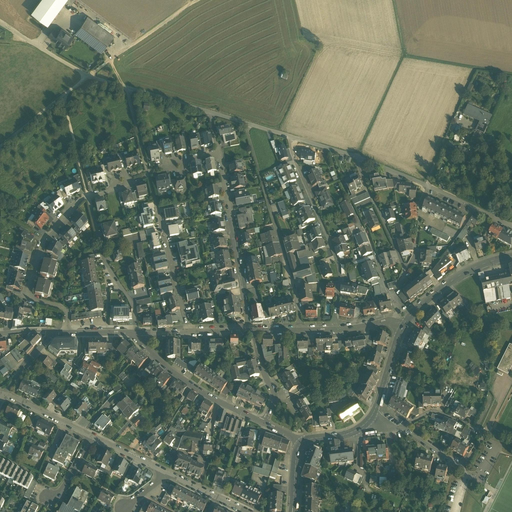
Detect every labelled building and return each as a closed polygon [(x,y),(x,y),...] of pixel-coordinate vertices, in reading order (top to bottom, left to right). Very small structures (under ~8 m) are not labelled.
[(40,0),(31,12),(47,24),(65,0),(40,0)] [(87,16),(75,33),(101,52),(113,36),(87,16)] [(58,33),(53,29),(48,36),(53,40),(54,39),(58,33)] [(72,37),(61,29),(58,33),(54,39),(56,41),(60,44),(64,47),(72,37)] [(492,116),(468,106),(464,115),(479,122),(480,121),(477,119),(478,117),(489,122),(492,116)] [(489,122),(478,117),(477,119),(480,121),(479,122),(479,123),(487,127),(489,122)] [(479,123),(477,129),(471,142),(479,146),(488,127),(487,127),(479,123)] [(231,137),(230,132),(228,132),(228,128),(217,130),(218,135),(219,135),(220,138),(223,138),(224,139),(223,139),(224,144),(229,142),(235,141),(234,139),(234,136),(231,137)] [(210,135),(202,136),(203,139),(204,146),(204,147),(212,146),(210,135)] [(195,136),(189,137),(190,143),(191,142),(191,144),(190,144),(191,150),(198,148),(197,142),(196,136),(195,136)] [(235,141),(229,142),(230,147),(239,145),(238,138),(234,139),(235,141)] [(183,139),(175,140),(176,148),(177,152),(185,151),(183,139)] [(169,140),(162,141),(164,151),(165,155),(172,153),(169,140)] [(157,145),(153,146),(152,148),(148,148),(149,149),(148,150),(148,152),(149,153),(151,161),(155,160),(155,162),(160,161),(158,152),(157,145)] [(281,162),(288,160),(285,147),(278,149),(281,162)] [(465,162),(461,170),(466,173),(472,161),(470,160),(474,153),(464,149),(463,149),(459,148),(458,150),(459,151),(457,154),(460,156),(458,158),(458,160),(463,161),(465,162)] [(305,161),(305,162),(312,162),(315,163),(316,154),(311,153),(311,152),(302,152),(301,161),(304,161),(305,161)] [(137,154),(130,155),(133,167),(140,165),(138,157),(137,154)] [(124,157),(125,162),(127,168),(133,167),(130,155),(124,157)] [(118,158),(112,160),(115,171),(121,170),(119,162),(118,158)] [(106,161),(107,167),(109,173),(115,171),(112,160),(106,161)] [(211,161),(205,162),(206,166),(205,166),(206,170),(207,170),(207,174),(216,173),(216,172),(218,172),(217,168),(215,168),(214,161),(211,161)] [(199,163),(195,164),(192,164),(191,167),(191,169),(190,169),(191,173),(192,173),(193,176),(201,174),(200,167),(199,163)] [(234,165),(228,166),(230,174),(242,171),(240,164),(240,163),(234,165)] [(289,165),(284,168),(283,169),(279,171),(282,178),(293,173),(292,173),(291,172),(291,170),(289,165)] [(313,166),(306,165),(310,174),(315,172),(313,166)] [(101,170),(95,171),(98,183),(104,181),(103,175),(101,170)] [(95,171),(89,173),(90,178),(92,185),(98,183),(95,171)] [(310,174),(307,175),(310,181),(320,177),(317,171),(315,172),(310,174)] [(293,173),(282,178),(285,185),(288,184),(290,183),(296,181),(294,177),(293,175),(292,174),(293,174),(293,173)] [(166,175),(161,176),(161,177),(155,178),(155,179),(155,181),(155,182),(156,183),(158,192),(161,191),(161,193),(166,192),(166,190),(169,189),(168,186),(167,176),(166,175)] [(380,175),(370,177),(371,183),(373,182),(374,190),(383,188),(383,190),(387,189),(386,182),(386,181),(382,182),(382,181),(381,181),(381,180),(380,175)] [(237,178),(231,179),(232,183),(231,183),(232,186),(233,189),(244,187),(242,177),(237,178)] [(320,177),(310,181),(312,187),(317,185),(322,183),(320,177)] [(357,177),(351,180),(352,181),(356,190),(362,187),(359,181),(357,177)] [(183,178),(178,179),(178,180),(174,180),(174,181),(176,189),(176,191),(179,190),(179,191),(183,190),(182,190),(185,189),(183,178)] [(74,181),(73,181),(72,180),(68,182),(73,194),(75,194),(75,193),(79,191),(77,185),(75,180),(74,181)] [(352,181),(346,184),(351,194),(357,191),(356,190),(352,181)] [(73,194),(68,182),(62,185),(64,191),(67,197),(67,196),(72,194),(72,195),(73,194)] [(144,183),(135,185),(137,191),(139,198),(147,196),(144,183)] [(408,185),(400,184),(399,190),(399,193),(410,194),(409,197),(412,200),(416,199),(417,188),(411,188),(411,187),(408,186),(408,185)] [(298,187),(293,189),(293,190),(288,192),(291,199),(302,194),(301,192),(300,193),(298,187)] [(206,190),(205,191),(205,196),(206,200),(208,200),(212,199),(218,198),(218,193),(219,191),(217,190),(216,190),(216,189),(206,190)] [(320,191),(315,193),(317,198),(318,198),(322,207),(332,203),(326,190),(326,189),(320,191)] [(131,193),(121,195),(122,197),(123,203),(124,206),(133,203),(131,195),(131,193)] [(244,194),(236,195),(234,195),(236,206),(249,204),(247,193),(244,194)] [(368,193),(360,196),(362,202),(370,198),(368,193)] [(302,194),(291,199),(294,206),(299,204),(304,202),(302,197),(302,194)] [(60,201),(56,196),(51,200),(58,209),(63,205),(60,201)] [(360,196),(352,200),(354,205),(362,202),(360,196)] [(102,198),(95,200),(97,211),(101,210),(101,211),(103,211),(105,211),(105,210),(103,203),(102,198)] [(440,206),(427,199),(422,210),(435,216),(440,206)] [(51,200),(46,204),(49,208),(53,213),(58,209),(51,200)] [(287,211),(284,202),(277,204),(281,213),(287,211)] [(348,205),(347,203),(341,206),(347,216),(349,215),(350,217),(353,215),(348,205)] [(40,206),(39,205),(37,208),(40,210),(39,212),(43,215),(46,211),(45,211),(40,206)] [(209,206),(207,207),(208,212),(209,212),(210,216),(215,216),(220,215),(221,215),(220,211),(221,210),(220,206),(219,206),(219,205),(209,206)] [(410,206),(404,208),(406,214),(416,212),(417,212),(416,207),(415,206),(412,207),(412,206),(410,206)] [(453,212),(440,206),(435,216),(448,223),(453,212)] [(302,210),(298,212),(301,218),(312,214),(309,207),(302,210)] [(246,209),(239,210),(240,214),(242,214),(242,217),(237,218),(240,230),(245,229),(245,225),(249,224),(249,222),(252,221),(251,212),(246,212),(246,209)] [(147,228),(153,226),(151,220),(153,220),(151,211),(149,211),(149,210),(143,211),(144,216),(140,217),(143,229),(147,228)] [(164,212),(165,222),(177,220),(176,210),(168,211),(164,212)] [(388,222),(395,220),(393,211),(385,213),(388,222)] [(43,215),(39,212),(35,217),(45,224),(48,219),(43,215)] [(406,214),(405,214),(406,221),(412,219),(414,219),(414,218),(416,217),(417,216),(416,212),(406,214)] [(465,218),(453,212),(448,223),(460,229),(465,218)] [(373,213),(365,216),(367,221),(375,218),(373,213)] [(87,223),(79,214),(77,216),(75,219),(84,228),(87,225),(86,224),(87,223)] [(312,214),(301,218),(304,225),(307,223),(315,220),(312,214)] [(45,224),(35,217),(31,222),(31,223),(35,225),(41,230),(45,224)] [(472,217),(469,222),(472,223),(476,225),(479,220),(472,217)] [(375,218),(367,221),(372,230),(379,227),(375,218)] [(84,228),(75,219),(73,221),(71,223),(76,228),(80,231),(81,230),(82,231),(84,228)] [(222,221),(211,223),(213,233),(215,233),(224,231),(222,221)] [(105,226),(101,227),(105,241),(110,240),(118,238),(114,223),(105,226)] [(503,230),(493,225),(489,232),(494,235),(492,238),(497,240),(498,239),(501,234),(503,230)] [(72,232),(67,227),(65,229),(63,232),(72,240),(75,237),(74,237),(75,236),(76,235),(72,232)] [(174,228),(168,229),(170,238),(179,236),(177,227),(174,228)] [(511,232),(504,228),(503,230),(501,234),(505,236),(504,237),(511,241),(511,232)] [(449,238),(432,229),(429,234),(447,243),(449,238)] [(464,229),(457,238),(459,240),(462,242),(468,234),(466,231),(464,229)] [(145,231),(139,233),(141,242),(142,241),(147,240),(146,237),(145,231)] [(316,233),(312,235),(312,234),(309,235),(311,243),(322,239),(319,231),(316,232),(316,233)] [(72,240),(63,232),(61,234),(59,236),(64,241),(68,244),(69,243),(70,243),(72,240)] [(27,234),(24,233),(21,238),(24,239),(23,243),(30,245),(31,243),(34,238),(27,234)] [(276,233),(265,236),(265,237),(264,237),(264,240),(266,240),(267,246),(279,243),(276,233)] [(155,235),(150,236),(152,243),(153,250),(160,248),(158,241),(159,240),(158,234),(155,235)] [(505,236),(501,234),(498,239),(511,246),(511,244),(511,243),(511,241),(504,237),(505,236)] [(246,235),(240,236),(241,246),(249,245),(248,235),(246,235)] [(356,239),(360,248),(368,244),(364,235),(356,239)] [(295,236),(288,238),(290,245),(297,243),(295,236)] [(343,237),(332,241),(335,249),(341,247),(346,245),(343,237)] [(457,238),(451,247),(452,250),(455,246),(454,246),(459,240),(457,238)] [(322,239),(311,243),(314,251),(318,249),(325,246),(322,239)] [(484,239),(474,242),(477,251),(487,248),(484,239)] [(217,240),(212,241),(212,243),(213,247),(215,247),(216,250),(226,248),(225,244),(227,244),(226,240),(218,241),(217,240)] [(57,245),(52,242),(51,244),(50,244),(49,247),(60,253),(62,250),(61,249),(62,248),(57,245)] [(23,243),(22,243),(20,249),(23,250),(30,251),(32,246),(30,245),(23,243)] [(186,243),(176,246),(180,262),(184,262),(186,269),(192,267),(192,265),(200,263),(196,248),(188,250),(186,243)] [(279,243),(267,246),(269,256),(269,258),(271,258),(282,255),(279,243)] [(290,245),(285,247),(287,255),(291,254),(297,252),(297,251),(298,251),(299,249),(300,249),(298,243),(290,245)] [(360,248),(358,248),(362,257),(372,253),(369,244),(368,244),(360,248)] [(405,246),(399,248),(401,255),(408,253),(413,252),(411,245),(405,246)] [(60,253),(49,247),(47,250),(46,252),(52,255),(57,258),(57,256),(58,257),(60,253)] [(341,247),(335,249),(337,256),(344,254),(341,247)] [(451,247),(446,253),(448,255),(449,255),(450,256),(454,254),(452,250),(451,247)] [(466,247),(460,250),(461,251),(454,254),(459,264),(463,262),(470,259),(468,255),(470,254),(469,254),(466,247)] [(305,248),(300,249),(299,249),(298,251),(297,251),(297,252),(299,259),(307,257),(307,253),(305,248)] [(120,251),(112,253),(114,263),(122,261),(120,251)] [(219,255),(215,256),(216,264),(217,264),(230,262),(229,253),(219,255)] [(393,253),(387,254),(390,266),(390,267),(396,266),(395,261),(393,253)] [(22,255),(17,254),(16,257),(15,256),(14,261),(27,264),(27,262),(28,257),(22,255)] [(291,254),(287,255),(292,272),(297,271),(291,254)] [(387,254),(380,256),(382,263),(384,268),(390,266),(387,254)] [(152,258),(154,265),(165,262),(164,256),(160,257),(154,258),(152,258)] [(444,256),(433,272),(434,275),(438,281),(442,277),(440,275),(439,273),(451,262),(450,261),(448,259),(444,256)] [(307,257),(299,259),(302,269),(310,267),(308,259),(307,257)] [(246,261),(247,269),(259,266),(258,259),(250,260),(246,261)] [(27,264),(14,261),(13,265),(14,265),(13,267),(13,268),(18,269),(24,271),(26,265),(26,266),(27,264)] [(51,263),(44,261),(40,275),(46,277),(49,278),(52,279),(54,274),(56,274),(57,273),(54,272),(56,264),(53,263),(53,264),(51,263)] [(89,262),(81,264),(82,270),(94,268),(93,262),(89,262)] [(156,272),(157,272),(163,270),(167,269),(165,262),(154,265),(156,272)] [(230,262),(217,264),(216,264),(207,267),(207,269),(208,269),(212,269),(212,268),(217,267),(218,272),(220,272),(229,270),(232,270),(230,262)] [(365,275),(376,271),(373,263),(372,263),(365,265),(361,267),(365,275)] [(330,270),(328,265),(320,269),(322,275),(324,274),(326,278),(333,275),(330,270)] [(139,266),(128,269),(130,277),(141,274),(139,266)] [(259,266),(247,269),(250,284),(262,282),(259,266)] [(217,267),(212,268),(212,269),(213,273),(210,274),(210,278),(221,276),(220,272),(218,272),(217,267)] [(297,271),(292,272),(295,281),(307,277),(312,276),(312,275),(310,267),(302,269),(297,271)] [(376,271),(365,275),(367,283),(371,282),(377,280),(379,279),(376,271)] [(431,271),(426,274),(430,279),(434,275),(433,272),(431,271)] [(17,275),(12,273),(12,274),(11,276),(10,275),(9,280),(22,283),(22,282),(21,282),(23,276),(17,275)] [(95,274),(83,276),(80,276),(81,283),(84,282),(96,280),(95,274)] [(141,274),(130,277),(133,290),(144,287),(141,274)] [(426,274),(416,282),(424,292),(433,285),(429,280),(430,279),(426,274)] [(510,275),(498,277),(500,288),(511,285),(511,280),(511,278),(510,275)] [(498,277),(481,281),(483,292),(485,300),(489,299),(488,291),(492,290),(494,303),(505,301),(500,288),(498,277)] [(228,282),(216,284),(215,279),(211,279),(214,293),(217,292),(222,291),(225,290),(235,288),(234,280),(228,282)] [(22,283),(9,280),(8,284),(9,285),(8,287),(13,288),(19,290),(20,285),(21,285),(22,283)] [(96,280),(84,282),(85,288),(87,288),(97,286),(96,280)] [(157,282),(159,289),(170,287),(169,280),(165,281),(159,282),(157,282)] [(46,283),(43,282),(38,281),(35,295),(41,296),(44,297),(47,298),(48,293),(51,294),(51,292),(49,292),(51,284),(46,283)] [(416,282),(403,292),(409,300),(410,302),(424,292),(416,282)] [(351,286),(342,284),(341,293),(350,295),(351,286)] [(97,286),(87,288),(88,294),(100,292),(99,286),(97,286)] [(335,286),(327,286),(326,298),(334,298),(335,286)] [(358,287),(351,286),(350,295),(357,296),(357,294),(358,287)] [(160,296),(162,296),(168,294),(172,293),(170,287),(159,289),(160,296)] [(364,288),(358,287),(357,294),(366,296),(368,290),(364,288)] [(311,288),(301,289),(302,294),(300,294),(301,297),(302,297),(302,303),(312,301),(311,288)] [(199,300),(196,290),(194,291),(185,293),(187,302),(187,303),(194,301),(199,300)] [(409,300),(403,293),(399,296),(404,304),(409,300)] [(462,302),(455,293),(450,297),(457,306),(462,302)] [(457,306),(450,297),(445,300),(453,310),(457,306)] [(169,301),(165,302),(166,304),(168,304),(171,312),(179,310),(176,298),(169,301)] [(150,299),(136,302),(137,308),(150,305),(151,305),(150,299)] [(238,299),(227,301),(227,300),(224,301),(227,317),(228,316),(228,317),(229,318),(230,319),(231,319),(234,318),(233,316),(240,315),(238,305),(239,305),(238,299)] [(388,303),(387,300),(379,301),(380,310),(381,313),(392,311),(390,303),(388,303)] [(453,310),(445,300),(439,306),(444,313),(446,315),(453,310)] [(292,301),(286,302),(288,314),(295,313),(292,301)] [(373,303),(367,304),(366,306),(367,310),(363,311),(364,316),(368,315),(368,316),(370,315),(371,315),(373,315),(373,314),(375,314),(374,310),(373,303)] [(102,304),(90,306),(91,313),(92,312),(95,312),(98,311),(101,311),(103,311),(102,304)] [(277,305),(268,307),(269,311),(269,312),(270,317),(271,317),(271,318),(271,319),(272,318),(272,319),(273,319),(274,319),(274,318),(280,316),(277,305)] [(471,305),(466,308),(469,313),(475,309),(471,305)] [(201,308),(197,309),(200,323),(213,320),(212,313),(212,310),(211,310),(210,306),(201,308)] [(347,306),(343,306),(341,306),(341,310),(339,316),(347,317),(349,307),(347,307),(347,306)] [(260,307),(253,308),(254,314),(252,314),(253,321),(259,320),(259,321),(265,320),(263,314),(262,314),(262,313),(262,311),(261,311),(260,307)] [(350,307),(349,307),(347,317),(354,319),(356,308),(354,308),(350,307)] [(13,311),(5,309),(4,319),(11,321),(11,320),(13,311)] [(309,309),(306,309),(306,314),(308,314),(308,318),(317,318),(317,309),(309,309)] [(118,323),(121,323),(121,310),(113,310),(113,314),(113,320),(113,321),(118,321),(118,323)] [(129,310),(121,310),(121,323),(123,323),(123,321),(129,321),(129,320),(129,314),(129,310)] [(439,317),(432,310),(426,316),(434,324),(440,318),(439,317)] [(22,316),(14,314),(13,321),(14,321),(21,323),(22,316)] [(434,324),(426,316),(420,322),(426,327),(428,330),(434,324)] [(151,317),(143,317),(143,325),(151,325),(151,317)] [(171,317),(166,317),(164,319),(165,319),(166,327),(173,326),(172,323),(171,317)] [(161,320),(157,320),(158,328),(166,327),(165,319),(164,319),(161,320)] [(421,334),(414,330),(411,338),(421,343),(425,335),(421,334)] [(37,337),(32,333),(29,337),(36,344),(40,340),(37,337)] [(379,334),(378,334),(375,344),(378,345),(383,347),(385,347),(389,337),(384,335),(379,334)] [(36,344),(29,337),(25,341),(30,346),(32,348),(36,344)] [(365,337),(352,339),(353,347),(356,347),(357,350),(367,348),(366,344),(365,338),(365,337)] [(273,339),(263,338),(262,347),(264,347),(272,347),(273,347),(273,339)] [(288,354),(288,338),(280,338),(280,347),(280,354),(288,354)] [(325,352),(324,338),(316,338),(316,347),(317,347),(317,348),(317,352),(318,352),(325,352)] [(332,338),(324,338),(325,352),(333,352),(333,346),(333,345),(332,338)] [(421,343),(411,338),(407,346),(414,349),(417,351),(420,352),(421,353),(421,352),(425,345),(421,343)] [(352,339),(345,340),(346,349),(353,347),(352,339)] [(25,341),(24,340),(23,341),(24,341),(21,344),(18,346),(24,352),(30,346),(25,341)] [(308,349),(307,340),(298,340),(298,349),(308,349)] [(54,341),(48,350),(57,357),(60,353),(77,353),(77,341),(64,341),(64,343),(58,343),(58,341),(54,341)] [(97,353),(97,341),(88,341),(88,349),(88,353),(92,353),(97,353)] [(106,345),(106,341),(97,341),(97,353),(106,353),(106,345)] [(119,348),(116,351),(116,352),(123,358),(132,350),(124,342),(119,348)] [(200,342),(191,342),(191,346),(191,351),(200,351),(200,342)] [(174,344),(174,343),(167,343),(167,359),(174,359),(174,358),(179,358),(179,344),(174,344)] [(378,345),(375,355),(380,356),(383,347),(378,345)] [(30,346),(24,352),(26,354),(32,348),(30,346)] [(511,347),(509,346),(498,369),(504,372),(507,373),(511,361),(511,347)] [(280,347),(273,347),(272,347),(272,353),(272,355),(279,354),(280,354),(280,347)] [(22,359),(15,349),(10,352),(18,362),(22,359)] [(148,360),(140,353),(139,354),(133,349),(132,350),(123,358),(127,362),(129,360),(132,363),(135,361),(137,363),(135,366),(138,370),(148,360)] [(288,354),(280,354),(279,354),(279,366),(288,366),(288,354)] [(375,355),(372,354),(369,365),(372,365),(377,367),(379,368),(382,357),(380,356),(375,355)] [(412,357),(404,355),(401,367),(408,369),(411,360),(411,358),(412,357)] [(14,369),(5,357),(0,360),(9,373),(14,369)] [(48,361),(42,357),(38,362),(47,369),(50,365),(51,364),(48,361)] [(272,357),(264,359),(267,367),(275,365),(273,357),(272,357)] [(57,364),(50,359),(48,361),(51,364),(50,365),(54,368),(57,364)] [(187,366),(179,360),(179,359),(176,359),(174,363),(184,370),(185,370),(187,366)] [(246,365),(247,367),(247,369),(248,373),(249,375),(250,379),(259,376),(255,362),(246,365)] [(159,369),(153,363),(146,370),(145,371),(149,374),(150,374),(153,376),(153,375),(159,369)] [(37,367),(32,364),(29,368),(33,372),(37,367)] [(86,366),(83,364),(80,369),(81,369),(86,372),(89,368),(89,367),(86,366)] [(236,368),(233,368),(232,364),(228,365),(229,369),(230,369),(233,382),(240,382),(239,378),(237,369),(237,367),(236,368)] [(474,365),(469,372),(472,375),(477,367),(474,365)] [(64,370),(60,375),(69,382),(72,378),(68,375),(72,371),(66,366),(63,369),(64,370)] [(216,377),(200,366),(193,375),(210,386),(216,377)] [(294,370),(291,367),(284,371),(286,375),(290,373),(294,370)] [(371,369),(368,367),(365,372),(368,374),(369,374),(375,377),(378,371),(376,371),(371,369)] [(97,372),(89,368),(86,372),(94,376),(97,372)] [(143,369),(137,375),(140,378),(142,375),(142,374),(145,371),(143,369)] [(159,369),(153,375),(158,380),(164,373),(159,369)] [(83,377),(83,378),(81,382),(82,383),(82,382),(85,384),(88,380),(90,380),(90,381),(89,383),(92,385),(93,386),(96,381),(95,381),(95,380),(94,379),(96,377),(94,376),(86,372),(83,377)] [(57,380),(48,373),(45,377),(54,384),(57,380)] [(122,373),(118,377),(122,381),(127,377),(122,373)] [(158,380),(157,381),(160,384),(163,387),(165,385),(170,379),(164,373),(158,380)] [(286,375),(281,378),(285,385),(294,380),(298,377),(295,373),(291,375),(290,373),(286,375)] [(375,377),(369,374),(368,374),(361,386),(364,387),(372,392),(379,380),(375,377)] [(216,377),(210,386),(220,394),(221,393),(226,386),(227,385),(219,380),(216,377)] [(28,381),(24,379),(19,390),(26,394),(30,385),(27,383),(28,381)] [(294,380),(285,385),(289,392),(297,388),(295,384),(296,384),(294,380)] [(402,385),(398,399),(402,402),(403,398),(405,399),(406,397),(404,396),(408,384),(406,383),(406,381),(404,380),(402,385)] [(99,383),(96,381),(93,386),(100,390),(103,386),(99,384),(99,383)] [(137,381),(128,389),(133,393),(141,385),(137,381)] [(176,382),(171,389),(176,393),(181,385),(176,382)] [(396,384),(396,383),(392,396),(395,397),(398,399),(402,385),(396,384)] [(39,389),(30,385),(26,394),(35,398),(39,389)] [(186,388),(181,385),(176,393),(181,396),(186,388)] [(228,387),(226,386),(221,393),(226,396),(229,391),(227,390),(228,387)] [(246,390),(241,387),(237,397),(248,403),(253,393),(250,392),(251,391),(247,389),(246,390)] [(372,392),(364,387),(358,397),(366,402),(368,399),(372,392)] [(170,390),(168,388),(164,393),(161,397),(164,399),(170,390)] [(350,389),(347,394),(352,397),(355,392),(350,389)] [(49,392),(42,399),(49,405),(51,403),(55,398),(56,397),(53,393),(52,394),(49,392)] [(198,396),(191,392),(186,399),(193,403),(195,400),(198,396)] [(256,394),(253,393),(248,403),(260,408),(265,398),(260,396),(260,395),(256,393),(256,394)] [(346,395),(328,398),(329,404),(347,401),(346,395)] [(431,395),(423,395),(423,403),(423,407),(431,407),(431,395)] [(441,395),(431,395),(431,407),(441,407),(441,395)] [(59,403),(57,406),(64,412),(70,404),(69,403),(71,401),(66,397),(64,399),(63,398),(59,403)] [(398,399),(395,397),(391,403),(389,407),(397,413),(404,403),(398,399)] [(85,398),(74,411),(80,416),(85,410),(88,407),(87,407),(89,405),(90,404),(87,402),(88,400),(85,398)] [(127,399),(124,401),(122,403),(127,409),(132,404),(127,399)] [(461,406),(452,400),(450,405),(457,409),(459,410),(460,406),(461,407),(461,406)] [(205,401),(198,412),(206,417),(209,412),(212,407),(210,405),(210,404),(205,401)] [(298,403),(296,405),(300,411),(307,407),(303,401),(301,402),(298,403)] [(122,403),(120,405),(119,404),(117,406),(123,413),(127,409),(122,403)] [(413,409),(404,403),(397,413),(407,419),(411,414),(413,409)] [(132,404),(127,409),(133,415),(135,413),(135,414),(138,411),(132,404)] [(355,404),(338,415),(343,423),(360,412),(355,404)] [(20,411),(9,405),(5,414),(16,420),(16,419),(19,419),(22,413),(20,411)] [(460,406),(459,410),(457,409),(454,415),(460,418),(465,409),(461,407),(460,406)] [(307,407),(300,411),(306,422),(311,419),(310,416),(312,414),(307,407)] [(133,415),(127,409),(123,413),(122,413),(128,420),(132,417),(131,416),(133,415)] [(465,409),(460,418),(465,421),(467,417),(470,418),(471,416),(468,414),(470,412),(465,409)] [(473,412),(470,411),(470,412),(468,414),(471,416),(476,419),(479,413),(474,410),(473,412)] [(217,423),(222,425),(224,419),(226,412),(221,411),(219,417),(217,423)] [(327,414),(319,415),(320,420),(320,426),(320,427),(329,426),(328,418),(327,414)] [(147,423),(142,416),(137,420),(140,423),(144,428),(148,424),(147,423)] [(33,420),(28,417),(25,423),(31,426),(33,420)] [(98,422),(94,426),(98,429),(99,429),(103,432),(106,427),(110,422),(107,420),(106,421),(102,417),(98,422)] [(224,419),(222,425),(220,431),(225,432),(229,420),(224,419)] [(440,420),(437,419),(436,420),(435,422),(436,423),(434,427),(444,432),(447,427),(449,421),(444,419),(443,421),(440,420)] [(54,427),(40,420),(38,423),(36,428),(35,429),(44,434),(44,435),(45,435),(45,434),(49,436),(54,427)] [(229,420),(225,432),(230,434),(234,421),(229,420)] [(234,421),(230,434),(235,435),(237,429),(239,423),(234,421)] [(457,424),(449,421),(447,427),(454,430),(457,424)] [(9,426),(1,422),(0,424),(0,433),(4,436),(8,438),(8,437),(12,429),(13,428),(9,426)] [(160,423),(154,428),(157,432),(162,428),(162,427),(163,426),(160,423)] [(207,424),(201,423),(201,426),(200,426),(199,428),(198,428),(198,431),(204,432),(204,430),(205,430),(206,427),(207,427),(207,424)] [(454,430),(447,427),(444,432),(451,435),(454,430)] [(470,431),(465,429),(462,434),(468,437),(470,431)] [(165,434),(164,433),(160,437),(164,440),(169,435),(170,434),(167,432),(165,434)] [(186,432),(181,440),(184,441),(189,441),(189,435),(189,432),(186,432)] [(275,438),(265,434),(263,440),(263,442),(261,447),(263,447),(271,450),(275,438)] [(164,440),(163,441),(169,446),(174,440),(174,439),(169,435),(164,440)] [(189,435),(189,441),(188,445),(188,451),(188,453),(194,454),(195,445),(200,445),(202,437),(189,435)] [(78,442),(66,436),(59,451),(68,455),(71,457),(78,442)] [(147,444),(144,446),(148,450),(153,445),(154,443),(153,443),(156,440),(153,436),(147,444)] [(241,438),(237,438),(232,457),(237,459),(238,458),(233,457),(233,455),(234,456),(236,448),(240,449),(241,447),(241,438)] [(243,438),(241,438),(241,447),(252,448),(253,440),(243,438)] [(281,440),(275,438),(271,450),(276,451),(276,453),(277,453),(277,452),(281,440)] [(161,444),(157,440),(156,440),(153,443),(154,443),(154,444),(153,445),(157,449),(161,444)] [(281,440),(277,452),(285,454),(289,442),(281,440)] [(462,444),(457,453),(463,457),(466,453),(469,449),(466,447),(468,443),(466,441),(465,440),(462,444)] [(462,444),(457,441),(451,449),(457,453),(462,444)] [(352,450),(344,451),(344,453),(338,453),(338,451),(340,450),(340,442),(330,443),(331,451),(332,451),(332,453),(330,454),(331,465),(339,464),(339,462),(341,462),(341,463),(354,462),(352,450)] [(376,448),(368,449),(368,442),(363,443),(364,455),(365,455),(365,462),(368,461),(377,460),(376,448)] [(212,444),(203,444),(203,452),(206,452),(211,453),(212,444)] [(472,444),(469,449),(466,453),(469,454),(475,446),(472,444)] [(153,445),(148,450),(156,456),(158,454),(161,450),(157,449),(153,445)] [(43,451),(33,446),(28,455),(39,460),(43,451)] [(313,451),(311,450),(305,466),(318,470),(317,470),(322,455),(320,455),(322,450),(314,447),(313,451)] [(387,447),(376,448),(377,460),(377,461),(382,461),(389,460),(387,447)] [(59,451),(58,450),(55,455),(66,461),(68,455),(59,451)] [(111,456),(102,452),(97,463),(106,467),(107,464),(111,456)] [(66,461),(55,455),(52,461),(58,463),(63,466),(66,461)] [(191,461),(178,456),(174,468),(180,470),(179,470),(182,471),(182,470),(187,472),(191,463),(191,461)] [(418,456),(417,460),(415,469),(430,472),(431,470),(433,463),(433,460),(418,456)] [(271,472),(271,473),(276,474),(280,461),(275,459),(273,467),(271,472)] [(127,465),(118,461),(115,468),(113,472),(122,476),(127,465)] [(5,463),(0,473),(0,474),(4,477),(10,466),(5,463)] [(191,463),(187,472),(186,474),(192,476),(191,476),(194,477),(200,479),(204,467),(191,463)] [(112,466),(107,464),(106,467),(104,470),(109,473),(112,466)] [(97,470),(87,465),(82,473),(93,479),(97,470)] [(10,466),(4,477),(9,479),(14,468),(10,466)] [(54,468),(48,466),(46,471),(56,476),(59,471),(54,468)] [(318,470),(305,466),(301,477),(305,478),(306,477),(311,479),(310,480),(314,481),(318,470)] [(262,470),(254,467),(253,472),(270,477),(271,472),(268,471),(265,471),(262,470)] [(382,467),(377,467),(377,475),(376,488),(380,489),(380,479),(385,479),(385,475),(385,470),(383,468),(383,467),(382,467)] [(438,467),(437,471),(435,479),(444,482),(445,482),(446,477),(448,469),(438,467)] [(9,479),(7,483),(12,485),(13,483),(18,472),(19,472),(19,470),(14,468),(9,479)] [(142,474),(133,470),(130,477),(128,481),(137,485),(142,474)] [(56,476),(46,471),(43,476),(54,482),(56,476)] [(356,475),(348,471),(345,478),(353,482),(356,475)] [(18,472),(13,483),(18,485),(23,474),(19,472),(18,472)] [(223,474),(217,472),(213,484),(220,486),(222,481),(224,474),(223,474)] [(23,474),(18,485),(22,488),(28,476),(23,474)] [(28,476),(22,488),(27,490),(27,489),(29,486),(30,484),(32,481),(33,479),(28,476)] [(245,488),(235,483),(233,488),(234,488),(231,494),(240,498),(245,488)] [(182,491),(176,487),(175,488),(174,491),(172,494),(171,496),(178,499),(182,491)] [(318,488),(306,487),(305,501),(306,501),(317,501),(318,488)] [(88,495),(76,488),(71,498),(82,504),(83,502),(84,503),(88,495)] [(261,496),(245,488),(240,498),(256,505),(261,496)] [(106,492),(103,491),(102,492),(98,500),(109,505),(114,497),(106,492)] [(188,494),(182,491),(178,499),(184,503),(188,494)] [(487,505),(493,493),(490,491),(484,503),(487,505)] [(194,497),(188,494),(184,503),(190,506),(194,497)] [(274,494),(270,494),(269,511),(271,511),(280,511),(282,495),(281,495),(274,494)] [(194,497),(190,506),(196,509),(201,500),(194,497)] [(77,511),(82,504),(71,498),(67,507),(73,510),(76,511),(77,511)] [(202,511),(207,504),(201,500),(196,509),(201,511),(202,511)] [(317,501),(306,501),(305,511),(317,511),(318,501),(317,501)] [(35,511),(37,508),(27,502),(24,507),(33,511),(35,511)]
